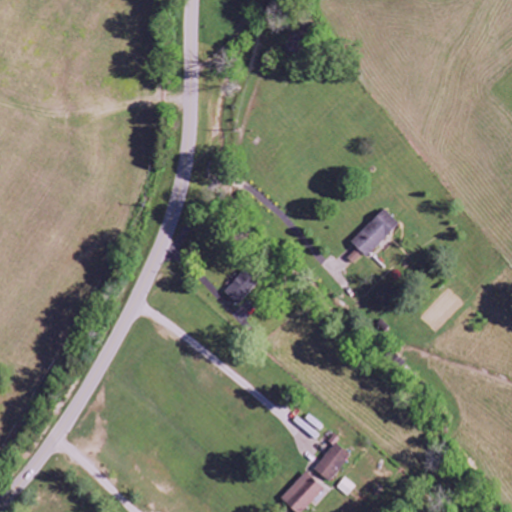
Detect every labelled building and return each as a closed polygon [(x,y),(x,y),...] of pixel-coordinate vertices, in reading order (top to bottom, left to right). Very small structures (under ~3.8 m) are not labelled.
[(400,224),(384,210),(353,245),(369,259),(400,224)] [(243,306),(259,282),(244,272),(227,295),(243,306)] [(353,457),(337,444),(316,471),(332,484),(353,457)] [(306,511),(326,490),(308,473),(282,500),(294,511),(306,511)] [(350,498),(358,487),(346,479),(338,489),(350,498)]
